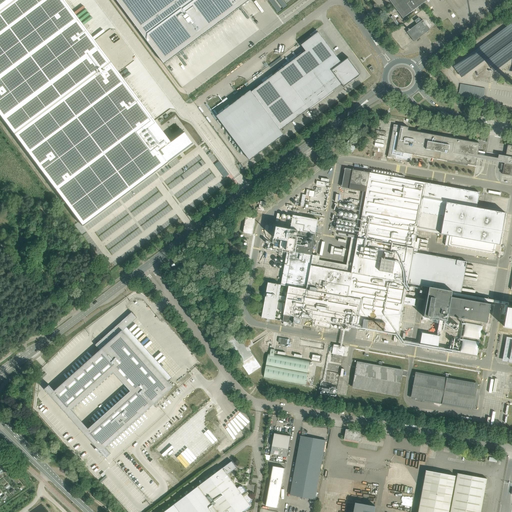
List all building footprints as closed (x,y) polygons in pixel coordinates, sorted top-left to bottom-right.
[(63,0),(0,0),(0,116),(82,226),(158,169),(179,154),(178,153),(181,151),(182,151),(192,144),(183,132),(173,140),(174,140),(170,143),(169,142),(109,62),(63,0)] [(116,0),(164,64),(250,0),(116,0)] [(282,0),(268,0),(278,12),(287,6),(282,0)] [(389,0),(395,8),(403,18),(427,1),(428,2),(430,0),(389,0)] [(430,30),(423,20),(421,21),(419,17),(414,21),(417,24),(410,29),(409,29),(408,29),(408,30),(407,32),(414,42),(426,32),(427,33),(429,32),(428,31),(430,30)] [(511,39),(511,22),(453,66),(461,77),(511,39)] [(335,91),(334,90),(342,84),(344,88),(345,87),(344,87),(350,82),(351,83),(354,80),(354,79),(360,75),(348,58),(349,58),(348,58),(341,63),(318,32),(301,45),(306,51),(251,92),(280,130),(310,108),(311,110),(335,91)] [(511,57),(511,40),(486,60),(494,71),(511,57)] [(463,97),(483,101),(485,88),(465,85),(463,97)] [(251,90),(216,116),(217,117),(250,160),(284,135),(280,130),(251,92),(251,90)] [(408,130),(409,127),(401,126),(394,125),(388,157),(396,158),(397,151),(475,166),(477,158),(483,159),(485,152),(478,151),(480,143),(476,143),(408,130)] [(348,145),(346,147),(347,149),(349,149),(350,152),(352,152),(355,148),(355,146),(356,144),(360,145),(363,141),(362,137),(357,136),(354,140),(350,139),(347,143),(348,145)] [(506,156),(499,155),(497,162),(504,163),(502,174),(511,175),(511,145),(508,145),(506,156)] [(417,230),(447,235),(496,244),(500,245),(506,213),(477,208),(479,193),(404,179),(404,176),(395,174),(395,173),(394,177),(370,173),(358,236),(339,232),(338,235),(358,239),(352,273),(318,267),(318,264),(314,264),(315,261),(312,261),(313,255),(311,255),(318,220),(293,215),(290,229),(276,226),(274,239),(288,241),(288,244),(276,241),(274,248),(273,251),(287,253),(281,285),(289,287),(287,297),(287,300),(283,321),(301,325),(302,318),(315,320),(314,325),(333,328),(334,323),(398,335),(402,312),(404,312),(405,308),(403,308),(404,304),(415,306),(414,305),(416,299),(405,297),(407,283),(429,287),(453,291),(452,295),(460,297),(460,293),(461,293),(466,262),(413,252),(413,251),(417,252),(418,249),(420,239),(417,238),(417,242),(415,242),(417,230)] [(355,232),(360,208),(340,203),(335,228),(355,232)] [(246,217),(243,233),(252,234),(255,218),(246,217)] [(283,259),(273,257),(271,267),(281,269),(283,259)] [(278,299),(287,300),(287,297),(279,296),(281,285),(268,282),(262,317),(274,320),(278,299)] [(453,291),(429,287),(424,317),(440,320),(443,320),(447,321),(448,315),(487,322),(491,304),(452,297),(452,295),(453,291)] [(98,348),(100,350),(55,391),(49,385),(45,389),(72,420),(79,427),(106,458),(111,453),(105,447),(173,387),(123,331),(137,318),(132,312),(100,341),(103,344),(100,346),(98,348)] [(443,320),(440,320),(437,335),(422,333),(420,345),(438,348),(443,320)] [(237,332),(225,340),(249,375),(261,367),(250,351),(251,350),(249,347),(253,344),(248,336),(242,340),(237,332)] [(62,346),(61,353),(70,354),(71,348),(76,349),(78,338),(73,337),(72,342),(68,341),(67,347),(62,346)] [(334,344),(332,353),(343,355),(345,346),(334,344)] [(306,385),(310,361),(268,353),(264,377),(306,385)] [(356,362),(352,388),(399,396),(403,369),(356,362)] [(474,409),(478,382),(415,373),(411,399),(474,409)] [(224,427),(234,438),(250,424),(240,413),(224,427)] [(208,430),(178,456),(187,466),(217,440),(208,430)] [(360,431),(351,430),(349,440),(358,442),(360,431)] [(287,457),(291,436),(274,433),(270,454),(287,457)] [(301,436),(295,465),(320,470),(326,440),(301,436)] [(232,461),(222,468),(163,511),(241,511),(250,506),(248,503),(251,501),(251,499),(248,494),(249,493),(247,491),(246,491),(242,487),(239,486),(237,488),(227,475),(237,468),(232,461)] [(315,499),(320,470),(295,465),(290,495),(315,499)] [(448,511),(453,488),(455,488),(456,484),(454,484),(456,476),(426,470),(418,511),(448,511)] [(456,484),(455,488),(450,511),(480,511),(487,479),(458,473),(456,484)] [(354,502),(352,511),(373,511),(375,506),(354,502)]
